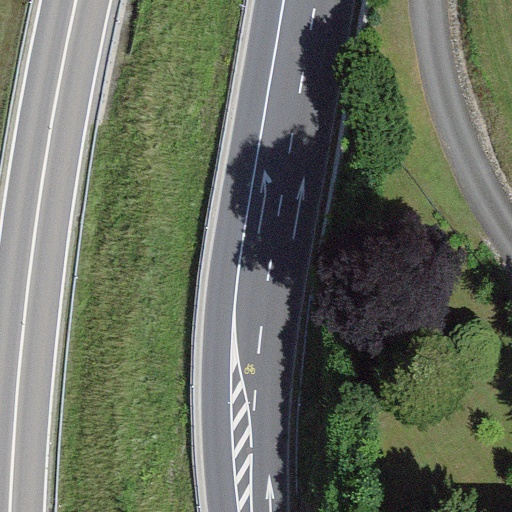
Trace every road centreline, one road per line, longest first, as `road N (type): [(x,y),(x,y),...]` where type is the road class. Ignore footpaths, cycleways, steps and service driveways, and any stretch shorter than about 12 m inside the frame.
road 1 (trunk): [(77,0),(37,207),(12,511)]
road 2 (secondary): [(245,511),(248,343),(296,0)]
road 3 (residential): [(420,0),(440,109),(511,244)]
